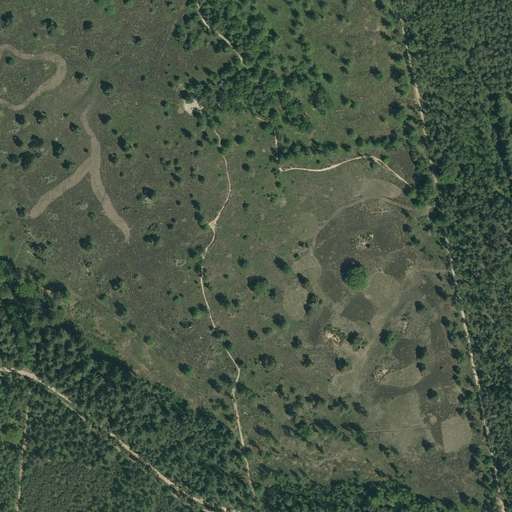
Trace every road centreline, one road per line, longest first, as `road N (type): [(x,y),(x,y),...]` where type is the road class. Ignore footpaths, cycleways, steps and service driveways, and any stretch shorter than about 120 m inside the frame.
road 1 (track): [(32,374),(185,496),(233,511)]
road 2 (track): [(32,374),(17,511)]
